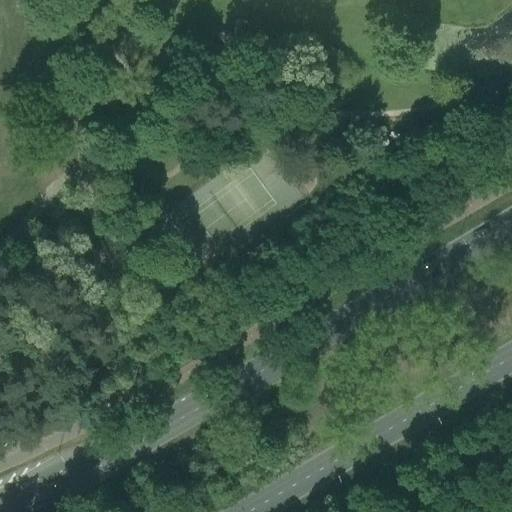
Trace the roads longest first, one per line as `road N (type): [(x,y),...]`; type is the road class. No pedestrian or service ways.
road 1 (primary): [(511,223),(18,511)]
road 2 (primary): [(264,511),(511,367)]
